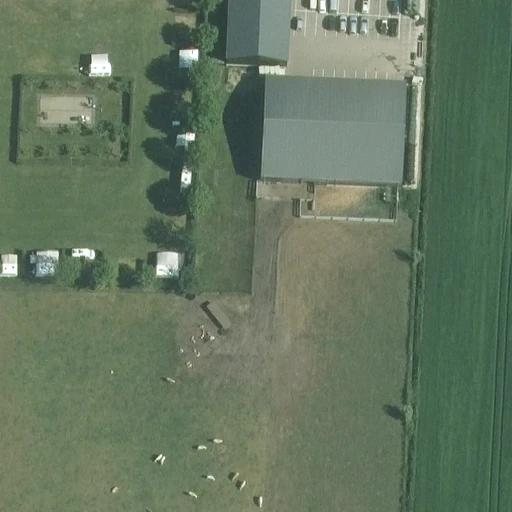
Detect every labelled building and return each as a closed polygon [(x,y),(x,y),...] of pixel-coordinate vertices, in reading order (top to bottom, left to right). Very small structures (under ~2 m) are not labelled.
[(285,67),(287,0),(225,0),(223,65),(285,67)] [(174,21),(173,41),(192,42),(193,22),(174,21)] [(47,76),(48,56),(29,56),(28,75),(47,76)] [(264,82),(260,185),(400,191),(405,89),(264,82)] [(173,97),(171,119),(186,120),(188,98),(173,97)] [(116,271),(126,268),(121,253),(111,256),(116,271)] [(35,255),(36,277),(53,276),(53,255),(35,255)]
